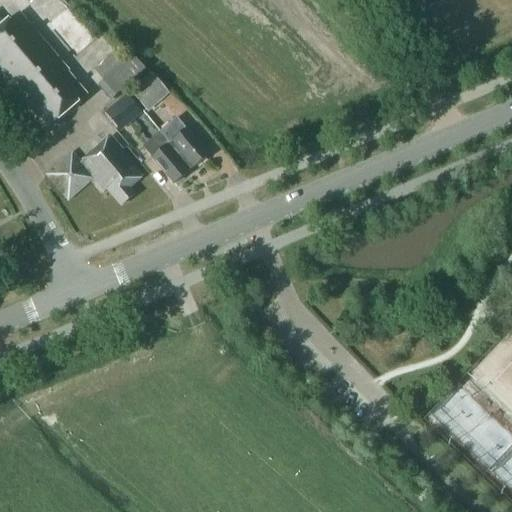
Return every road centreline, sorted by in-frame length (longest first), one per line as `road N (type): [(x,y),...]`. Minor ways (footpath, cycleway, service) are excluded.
road 1 (tertiary): [(78,293),(511,113)]
road 2 (unclassified): [(78,293),(0,149)]
